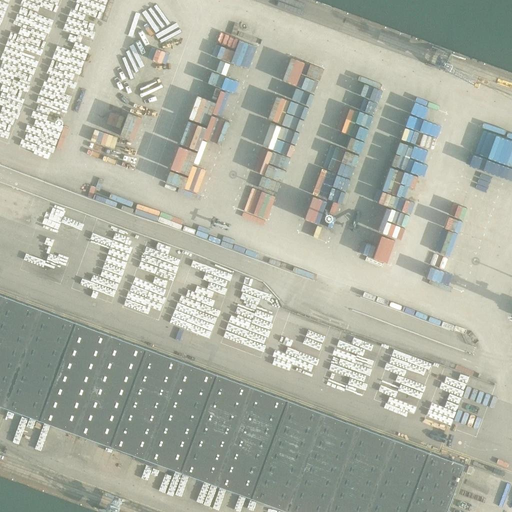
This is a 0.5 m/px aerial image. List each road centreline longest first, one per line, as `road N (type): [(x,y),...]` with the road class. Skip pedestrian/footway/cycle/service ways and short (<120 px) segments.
road 1 (unknown): [(511,458),(0,265)]
road 2 (unknown): [(396,73),(321,295)]
road 3 (unknown): [(123,213),(203,7)]
road 4 (unknown): [(123,213),(321,295)]
road 5 (unknown): [(396,73),(203,7)]
road 6 (unknown): [(321,295),(507,364)]
road 7 (unknown): [(0,439),(182,511)]
road 8 (unknown): [(511,220),(483,302),(490,337),(507,364)]
road 9 (unknown): [(0,166),(123,213)]
road 10 (unknown): [(511,113),(396,73)]
